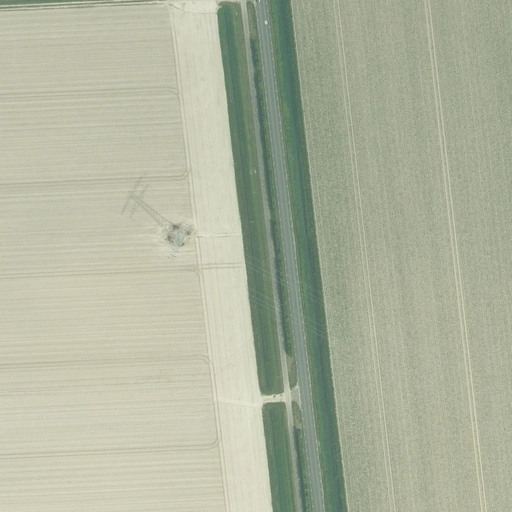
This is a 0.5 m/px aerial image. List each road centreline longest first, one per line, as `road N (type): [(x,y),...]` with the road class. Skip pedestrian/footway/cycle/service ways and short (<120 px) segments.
road 1 (tertiary): [(317,511),(259,0)]
road 2 (track): [(0,9),(198,0)]
